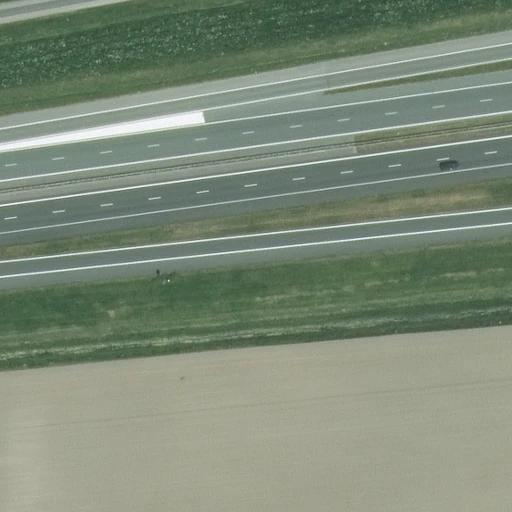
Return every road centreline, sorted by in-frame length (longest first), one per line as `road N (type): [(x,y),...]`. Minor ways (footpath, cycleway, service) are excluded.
road 1 (motorway): [(511,50),(0,136)]
road 2 (motorway): [(0,220),(511,150)]
road 3 (motorway): [(511,97),(0,167)]
road 4 (motorway): [(0,269),(511,215)]
